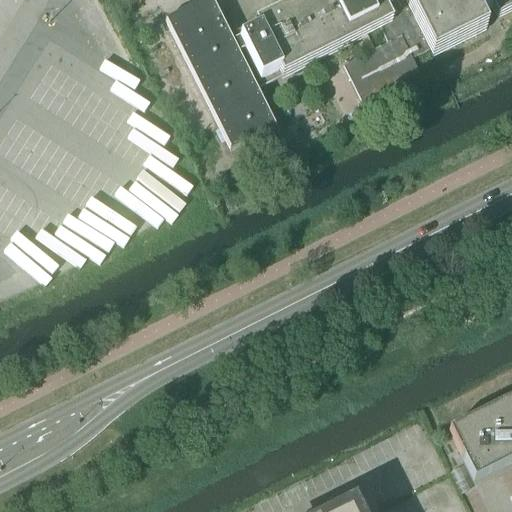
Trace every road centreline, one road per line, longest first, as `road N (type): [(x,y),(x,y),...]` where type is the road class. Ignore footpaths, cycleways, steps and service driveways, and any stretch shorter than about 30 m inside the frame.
road 1 (secondary): [(511,195),(139,381)]
road 2 (secondary): [(0,485),(63,453),(139,381)]
road 3 (secondary): [(139,381),(0,444)]
